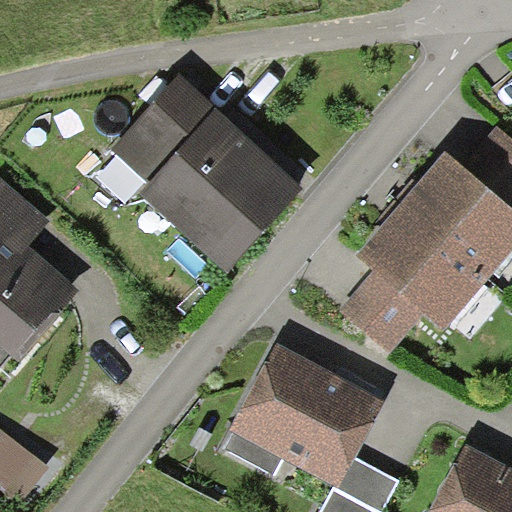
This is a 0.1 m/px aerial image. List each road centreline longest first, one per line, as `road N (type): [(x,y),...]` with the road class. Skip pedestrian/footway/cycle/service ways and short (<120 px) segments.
road 1 (residential): [(471,9),(452,61),(73,511)]
road 2 (unclassified): [(0,93),(471,9)]
